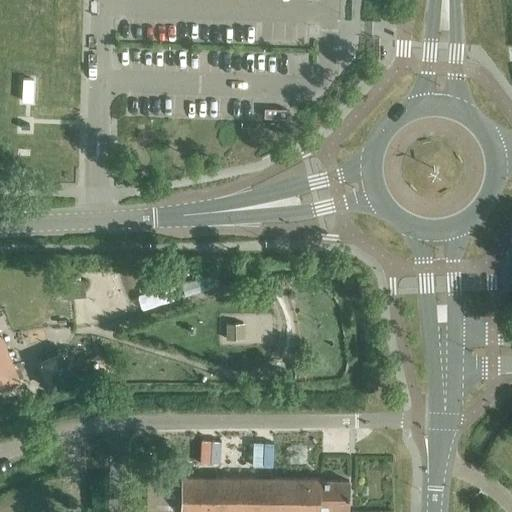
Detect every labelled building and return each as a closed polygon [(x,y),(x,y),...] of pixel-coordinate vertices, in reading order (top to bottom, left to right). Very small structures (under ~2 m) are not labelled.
[(263,107),(263,117),(285,118),(285,108),(263,107)] [(234,306),(234,322),(247,321),(247,306),(234,306)] [(225,322),(225,338),(244,337),(243,322),(225,322)] [(0,388),(18,381),(0,334),(0,388)] [(38,361),(49,388),(75,377),(64,351),(38,361)] [(325,511),(348,511),(348,480),(319,479),(319,477),(180,475),(146,474),(145,511),(325,511)]
